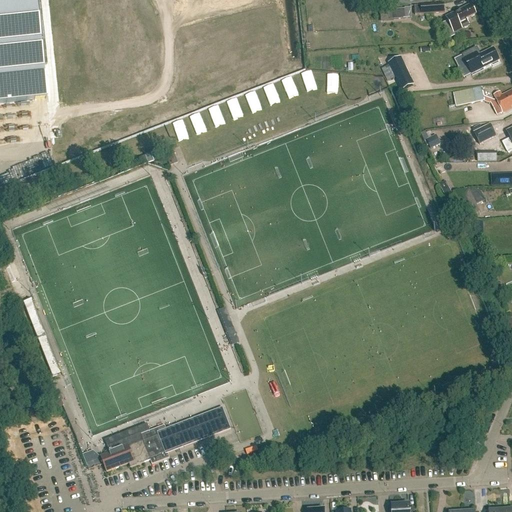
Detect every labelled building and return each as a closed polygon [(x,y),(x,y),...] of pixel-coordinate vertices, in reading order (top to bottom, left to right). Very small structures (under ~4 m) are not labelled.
[(0,104),(46,99),(36,0),(27,0),(0,2),(0,104)] [(422,15),(444,13),(444,2),(421,4),(422,15)] [(456,13),(446,17),(455,35),(463,31),(462,29),(469,26),(466,20),(476,15),(471,5),(456,13)] [(404,10),(392,11),(393,20),(405,19),(404,10)] [(493,49),(481,55),(477,48),(462,56),(472,75),(492,65),(493,67),(499,64),(498,62),(499,62),(493,49)] [(413,86),(407,73),(396,79),(402,92),(413,86)] [(485,101),(484,98),(482,87),(454,93),(456,107),(485,101)] [(484,98),(485,101),(491,103),(497,115),(502,113),(503,113),(511,108),(511,106),(511,105),(511,90),(502,96),(500,92),(494,95),(496,99),(497,102),(484,98)] [(480,145),(496,137),(490,125),(474,133),(480,145)] [(511,151),(511,129),(507,132),(510,139),(503,143),(508,152),(507,152),(508,154),(511,151)] [(426,131),(419,133),(426,149),(438,145),(434,134),(429,136),(426,131)] [(165,154),(170,167),(178,164),(173,151),(165,154)] [(511,175),(501,176),(502,186),(511,185),(511,175)] [(447,187),(440,190),(444,197),(450,194),(447,187)] [(480,214),(469,190),(455,192),(468,220),(480,214)] [(482,237),(482,221),(472,222),(473,238),(482,237)] [(229,317),(221,320),(226,331),(229,339),(236,336),(233,328),(229,317)] [(165,426),(157,429),(159,433),(160,433),(164,443),(162,444),(166,455),(168,455),(181,450),(218,435),(231,430),(223,408),(210,413),(166,430),(165,426)] [(101,458),(97,460),(99,467),(100,467),(102,466),(103,465),(107,474),(130,465),(132,468),(130,469),(131,469),(145,464),(151,462),(152,466),(170,459),(168,455),(166,455),(162,444),(164,443),(160,433),(159,433),(157,429),(141,436),(113,446),(114,449),(111,450),(110,449),(109,450),(110,450),(112,454),(107,456),(101,458)]
